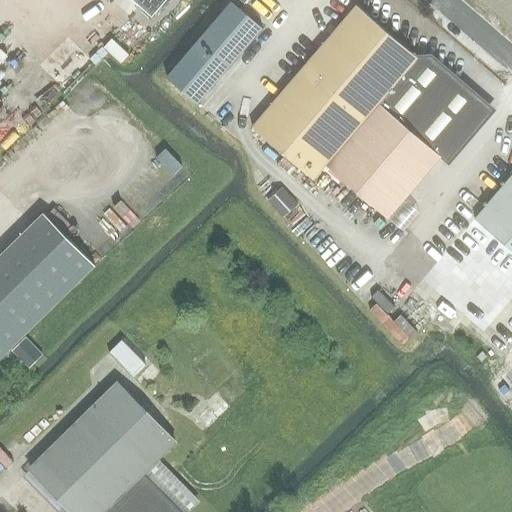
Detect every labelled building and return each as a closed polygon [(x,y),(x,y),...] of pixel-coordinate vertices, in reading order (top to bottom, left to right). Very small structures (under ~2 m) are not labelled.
[(165,0),(136,0),(153,15),(165,0)] [(231,1),(166,77),(197,104),(262,28),(231,1)] [(419,59),(417,58),(356,5),(252,127),(313,180),(325,165),(388,219),(440,157),(446,163),(491,110),(430,58),(419,59)] [(511,174),(474,219),(511,250),(511,174)] [(293,201),(278,184),(264,198),(279,214),(293,201)] [(0,358),(95,265),(45,214),(0,257),(0,358)] [(389,331),(406,349),(419,338),(402,319),(389,331)] [(30,366),(42,354),(25,337),(13,349),(30,366)] [(109,351),(131,373),(143,361),(122,339),(109,351)] [(188,511),(200,501),(157,459),(175,441),(117,383),(30,469),(71,511),(69,511),(188,511)] [(230,407),(221,398),(210,409),(206,405),(194,417),(207,430),(230,407)]
